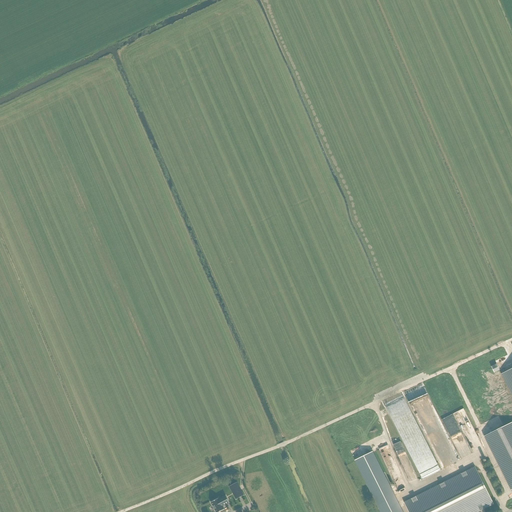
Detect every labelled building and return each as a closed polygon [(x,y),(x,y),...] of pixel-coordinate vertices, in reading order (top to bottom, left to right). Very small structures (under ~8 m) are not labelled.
[(498,365),(492,368),(495,374),(500,372),(498,365)] [(511,422),(485,436),(511,489),(511,369),(502,374),(511,393),(511,422)] [(436,413),(425,386),(406,394),(419,425),(426,423),(424,418),(436,413)] [(404,398),(386,407),(397,430),(405,426),(403,423),(405,422),(404,419),(402,420),(397,409),(402,407),(402,408),(408,405),(404,398)] [(435,452),(425,427),(419,429),(435,471),(443,468),(436,451),(435,452)] [(477,511),(493,504),(475,467),(404,503),(408,511),(477,511)] [(366,485),(379,511),(401,511),(384,476),(366,485)] [(237,483),(229,487),(236,499),(243,495),(237,483)] [(219,498),(211,502),(216,511),(218,511),(224,509),(223,506),(229,503),(226,496),(219,500),(219,498)] [(206,506),(203,499),(197,502),(200,508),(206,506)]
